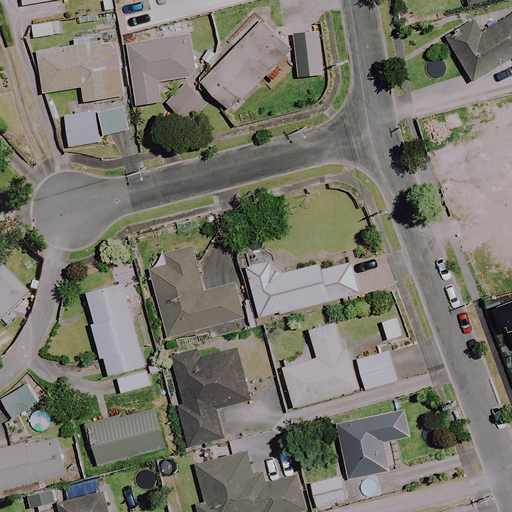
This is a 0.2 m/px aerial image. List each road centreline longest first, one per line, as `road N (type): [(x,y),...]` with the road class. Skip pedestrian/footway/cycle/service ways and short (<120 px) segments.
road 1 (residential): [(511,489),(379,132)]
road 2 (residential): [(64,211),(379,132)]
road 3 (residential): [(0,370),(36,320),(64,211)]
road 4 (residential): [(379,132),(356,0)]
